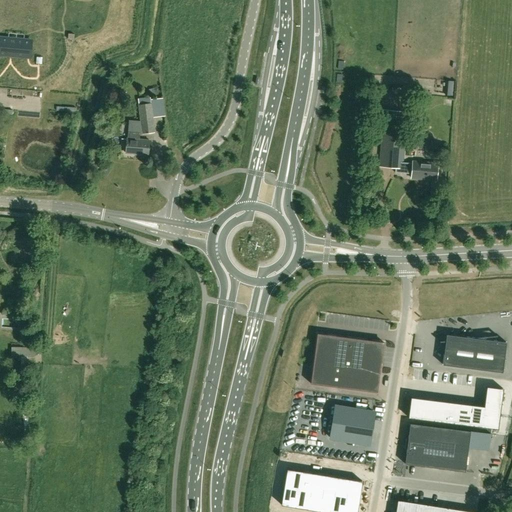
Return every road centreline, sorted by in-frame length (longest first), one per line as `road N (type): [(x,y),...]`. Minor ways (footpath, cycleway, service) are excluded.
road 1 (unclassified): [(255,0),(233,113),(220,137),(184,165),(168,229)]
road 2 (unclassified): [(406,257),(408,303),(380,478)]
road 3 (primary): [(222,322),(193,511)]
road 4 (primary): [(217,511),(249,340)]
road 5 (tertiary): [(0,202),(168,229)]
road 6 (primary): [(289,159),(307,0)]
road 7 (primary): [(285,0),(282,57),(258,157)]
road 8 (unclassified): [(380,478),(511,493)]
